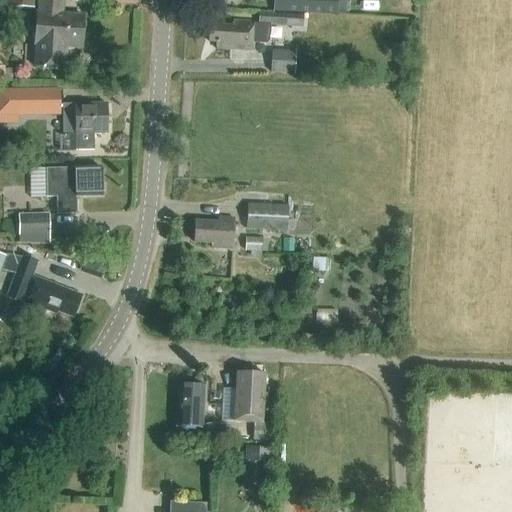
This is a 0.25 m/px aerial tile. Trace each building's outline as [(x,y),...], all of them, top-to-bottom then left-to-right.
[(33,9),(33,0),(8,0),(8,8),(33,9)] [(80,47),(82,18),(63,17),(62,0),(39,0),(39,13),(37,13),(35,43),(36,43),(35,67),(64,69),(65,47),(80,47)] [(337,14),(337,0),(273,0),(273,10),(337,14)] [(253,52),(254,43),(266,43),(268,41),(269,26),(302,28),(302,16),(258,13),(258,22),(233,21),(233,26),(210,25),(209,43),(216,43),(216,50),(253,52)] [(271,51),(270,73),(294,74),(295,52),(271,51)] [(318,62),(298,61),(297,74),(317,75),(318,62)] [(60,90),(40,90),(24,90),(25,107),(60,106),(60,90)] [(106,134),(106,104),(74,104),(74,105),(62,105),(63,134),(75,134),(75,150),(93,150),(93,134),(106,134)] [(46,169),(47,198),(56,197),(57,215),(76,214),(76,198),(101,197),(101,192),(103,191),(103,185),(100,183),(100,167),(46,169)] [(247,204),(245,230),(286,232),(286,230),(294,230),(295,221),(286,221),(287,206),(247,204)] [(18,237),(48,235),(47,213),(16,214),(18,237)] [(231,249),(233,219),(218,218),(218,223),(195,221),(194,243),(211,244),(210,248),(231,249)] [(260,253),(261,239),(244,238),(244,252),(260,253)] [(283,252),(293,252),(293,239),(283,239),(283,252)] [(6,258),(0,255),(0,270),(16,275),(9,291),(6,298),(21,304),(20,307),(42,317),(45,311),(55,316),(56,313),(71,319),(73,316),(79,301),(72,297),(73,293),(31,274),(37,261),(7,255),(6,258)] [(293,324),(307,325),(307,312),(294,312),(293,324)] [(261,423),(264,374),(237,373),(234,422),(261,423)] [(201,428),(204,386),(178,385),(174,437),(217,440),(223,440),(224,427),(221,425),(218,423),(215,423),(212,423),(208,423),(205,424),(203,425),(201,428)] [(270,425),(253,424),(252,442),(269,443),(270,425)] [(265,462),(244,461),(243,482),(260,483),(261,475),(264,475),(265,462)]
